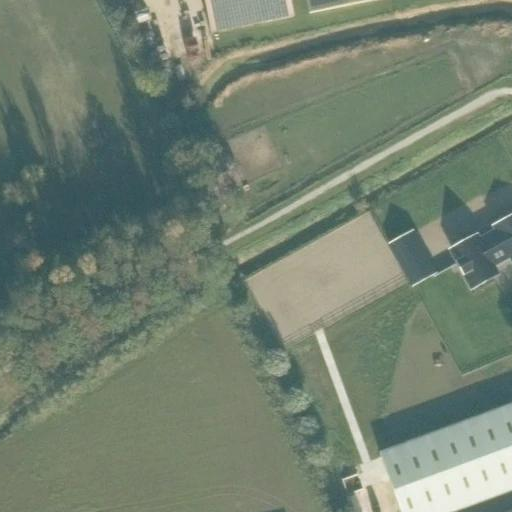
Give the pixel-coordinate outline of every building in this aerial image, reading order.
[(110,132),(132,122),(73,0),(0,0),(0,54),(10,76),(0,80),(0,174),(6,188),(36,173),(31,162),(107,126),(110,132)] [(203,0),(211,35),(293,18),(289,0),(203,0)] [(305,0),(309,15),(381,0),(305,0)] [(496,276),(492,267),(510,257),(511,261),(511,217),(494,228),(498,235),(490,240),(488,236),(478,242),(476,238),(451,252),(471,289),(496,276)] [(411,289),(437,275),(413,231),(387,245),(411,289)] [(399,511),(455,511),(511,491),(511,405),(378,455),(399,511)]
